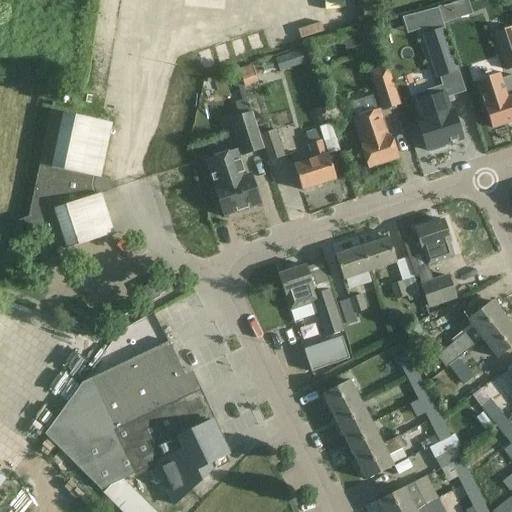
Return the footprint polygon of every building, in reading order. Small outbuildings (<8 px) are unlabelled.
[(337,7),(340,16),(360,10),(357,1),(337,7)] [(445,5),(437,7),(442,23),(451,21),(445,5)] [(376,41),(371,27),(340,37),(345,51),(376,41)] [(444,27),(422,35),(436,79),(458,72),(444,27)] [(494,33),(507,71),(511,69),(511,29),(511,27),(509,28),(494,33)] [(302,49),(291,53),(295,66),(306,62),(302,49)] [(257,83),(251,65),(238,70),(244,87),(257,83)] [(489,77),(476,81),(491,128),(511,121),(511,75),(507,77),(500,80),(498,74),(489,77)] [(399,105),(390,79),(374,85),(383,111),(399,105)] [(416,95),(424,121),(420,122),(428,149),(430,149),(431,152),(447,147),(446,144),(464,138),(455,111),(451,112),(442,86),(416,95)] [(263,149),(246,100),(235,104),(239,116),(230,119),(242,156),(263,149)] [(319,123),(328,120),(324,107),(315,110),(319,123)] [(28,218),(93,197),(90,187),(93,177),(99,179),(111,124),(52,112),(52,110),(51,110),(28,218)] [(387,137),(379,111),(354,119),(362,146),(360,146),(367,169),(398,159),(390,136),(387,137)] [(325,155),(316,129),(305,133),(309,145),(307,145),(312,159),(293,166),(301,191),(335,180),(327,155),(325,155)] [(284,156),(275,130),(260,135),(268,161),(284,156)] [(244,177),(235,151),(205,160),(214,187),(213,188),(223,217),(260,204),(251,175),(244,177)] [(93,197),(28,218),(18,221),(19,222),(22,221),(30,243),(52,236),(57,252),(113,234),(100,194),(93,197)] [(442,220),(414,230),(421,249),(421,250),(426,266),(431,264),(441,261),(452,257),(447,242),(449,241),(442,220)] [(361,247),(369,271),(395,262),(388,239),(361,247)] [(369,271),(361,247),(335,256),(342,280),(369,271)] [(315,295),(305,266),(277,275),(284,296),(285,296),(290,310),(313,302),(325,337),(342,332),(328,290),(315,295)] [(173,288),(167,275),(142,289),(148,301),(173,288)] [(455,299),(447,276),(421,285),(429,307),(455,299)] [(421,297),(414,277),(390,285),(396,300),(407,296),(409,301),(421,297)] [(366,310),(361,295),(338,302),(346,326),(357,322),(355,314),(366,310)] [(446,368),(448,366),(458,359),(483,339),(506,321),(491,302),(467,320),(473,327),(436,356),(446,368)] [(511,346),(511,329),(506,321),(483,339),(498,358),(511,346)] [(419,324),(404,332),(414,350),(428,342),(419,324)] [(317,345),(303,350),(311,372),(349,359),(341,337),(317,345)] [(81,383),(44,435),(101,490),(122,480),(134,474),(112,430),(192,392),(168,342),(81,383)] [(407,351),(395,357),(406,379),(418,373),(407,351)] [(473,378),(458,359),(448,366),(463,385),(473,378)] [(417,400),(428,394),(418,373),(406,379),(417,399),(417,400)] [(322,395),(333,417),(360,403),(349,381),(322,395)] [(495,426),(504,419),(481,389),(464,402),(474,414),(481,408),(495,426)] [(192,392),(112,430),(134,474),(153,465),(186,449),(179,436),(207,424),(192,392)] [(439,416),(428,394),(417,400),(428,421),(439,416)] [(360,403),(333,417),(344,438),(371,424),(360,403)] [(439,443),(450,437),(439,416),(428,421),(439,443)] [(504,419),(495,426),(497,427),(510,444),(511,442),(511,428),(505,420),(504,419)] [(186,449),(153,465),(174,505),(197,483),(212,469),(208,464),(228,454),(218,434),(212,421),(207,424),(179,436),(186,449)] [(0,452),(23,468),(37,448),(3,424),(0,428),(0,452)] [(344,438),(355,459),(381,445),(371,424),(344,438)] [(434,459),(456,448),(460,446),(454,435),(450,437),(439,443),(429,448),(434,459)] [(381,445),(355,459),(366,480),(392,467),(387,456),(405,447),(399,436),(381,445)] [(511,462),(511,473),(501,482),(509,492),(511,489),(511,442),(510,444),(502,450),(511,462)] [(440,470),(450,465),(461,459),(456,448),(434,459),(440,470)] [(450,465),(461,486),(472,480),(461,459),(450,465)] [(488,511),(472,480),(461,486),(472,507),(464,511),(488,511)] [(155,511),(125,483),(103,493),(121,511),(155,511)] [(381,511),(410,511),(425,504),(414,483),(376,502),(381,511)] [(491,511),(510,511),(511,511),(511,500),(510,497),(492,511),(491,511)]
